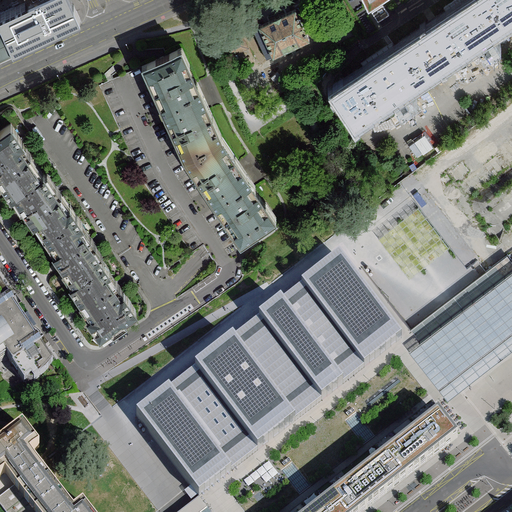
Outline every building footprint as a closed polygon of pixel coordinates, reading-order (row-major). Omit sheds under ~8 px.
[(72,0),(28,0),(21,4),(0,12),(0,17),(0,18),(1,20),(13,48),(80,17),(72,0)] [(511,0),(474,0),(466,6),(484,33),(511,15),(511,0)] [(380,20),(388,14),(382,5),(374,10),(380,20)] [(466,6),(424,33),(442,61),(456,51),(457,53),(471,44),(470,42),(484,33),(466,6)] [(296,10),(254,29),(267,59),(310,40),(296,10)] [(0,53),(13,48),(1,20),(0,20),(0,53)] [(230,37),(237,51),(250,45),(243,30),(230,37)] [(424,33),(383,60),(401,88),(415,79),(416,80),(429,71),(428,70),(442,61),(424,33)] [(179,50),(147,64),(151,73),(149,75),(165,112),(200,96),(179,50)] [(355,79),(338,89),(357,118),(401,88),(383,60),(369,69),(368,68),(364,71),(355,77),(355,79)] [(219,138),(200,96),(165,112),(185,157),(219,138)] [(0,177),(12,195),(15,193),(42,175),(29,156),(31,154),(26,147),(24,149),(20,144),(24,142),(11,124),(0,131),(0,177)] [(425,132),(408,141),(416,153),(432,144),(425,132)] [(244,176),(219,138),(185,157),(213,197),(244,176)] [(456,178),(467,170),(461,161),(449,169),(456,178)] [(45,173),(42,175),(15,193),(23,206),(29,215),(34,222),(37,220),(47,234),(77,214),(71,205),(67,207),(59,195),(62,193),(57,185),(54,187),(45,173)] [(272,218),(244,176),(213,197),(235,230),(237,228),(243,237),(272,218)] [(83,223),(77,214),(47,234),(57,249),(54,251),(60,259),(65,268),(74,281),(104,260),(94,246),(97,244),(91,237),(89,238),(80,225),(83,223)] [(131,415),(196,498),(399,339),(336,258),(131,415)] [(110,270),(104,260),(74,281),(71,283),(83,299),(89,308),(92,313),(89,315),(101,333),(113,325),(114,328),(127,319),(125,317),(136,308),(124,291),(121,293),(119,289),(121,287),(116,280),(114,282),(107,272),(110,270)] [(511,332),(511,270),(465,307),(420,341),(451,380),(511,332)] [(0,340),(26,323),(20,314),(19,315),(18,314),(19,313),(18,308),(17,303),(13,305),(11,301),(14,299),(11,295),(6,293),(4,294),(3,293),(4,292),(0,284),(0,340)] [(0,340),(0,362),(7,358),(25,383),(32,378),(34,382),(45,374),(53,363),(47,354),(46,355),(45,354),(46,353),(46,347),(44,343),(41,345),(38,341),(41,339),(38,336),(33,333),(32,334),(31,333),(32,332),(26,323),(0,340)] [(366,511),(458,441),(432,408),(295,511),(366,511)] [(40,448),(23,426),(0,443),(0,478),(6,474),(15,486),(34,511),(89,511),(83,504),(74,511),(31,455),(40,448)] [(34,511),(15,486),(0,497),(0,504),(6,511),(34,511)]
